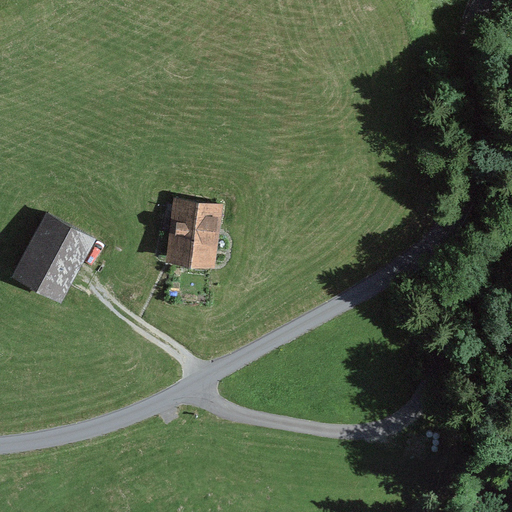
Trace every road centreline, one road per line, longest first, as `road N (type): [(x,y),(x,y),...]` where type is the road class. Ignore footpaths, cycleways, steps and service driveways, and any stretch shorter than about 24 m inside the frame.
road 1 (unclassified): [(0,445),(111,426),(165,404),(444,240),(475,189),(480,34),(496,0)]
road 2 (track): [(96,282),(187,360),(198,384)]
